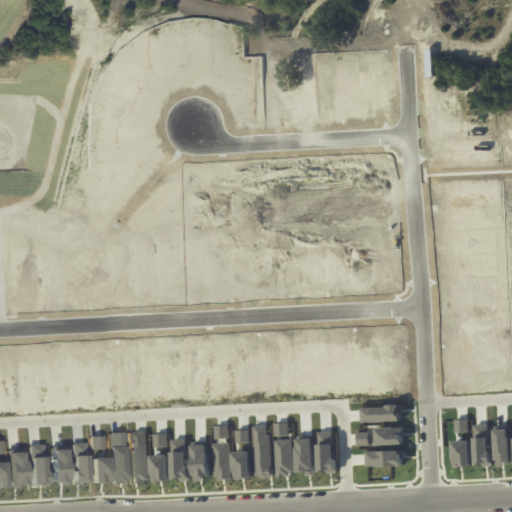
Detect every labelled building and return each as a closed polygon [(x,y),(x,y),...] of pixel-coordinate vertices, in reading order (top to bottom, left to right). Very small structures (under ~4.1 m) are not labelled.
[(450,419),(464,419),(464,432),(451,433),(450,419)] [(340,474),(339,462),(337,463),(335,433),(320,434),(323,475),(340,474)] [(213,443),(230,443),(231,479),(219,480),(219,476),(215,476),(213,443)] [(403,451),(404,471),(387,472),(387,474),(367,476),(365,460),(363,459),(362,450),(402,449),(403,451)] [(235,452),(251,451),(252,476),(245,477),(245,479),(236,479),(235,452)] [(70,469),(72,469),(71,455),(86,454),(86,481),(79,481),(79,484),(70,484),(70,469)]
